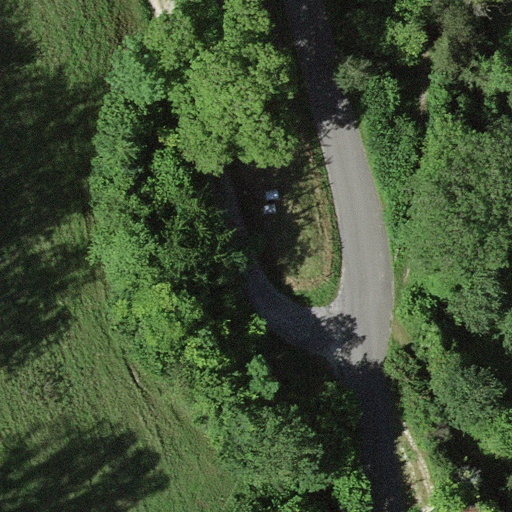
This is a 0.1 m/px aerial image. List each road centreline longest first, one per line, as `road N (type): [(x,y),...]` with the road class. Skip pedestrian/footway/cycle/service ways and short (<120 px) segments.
road 1 (unclassified): [(300,0),(366,268),(397,511)]
road 2 (track): [(163,0),(259,298),(316,329),(374,329)]
